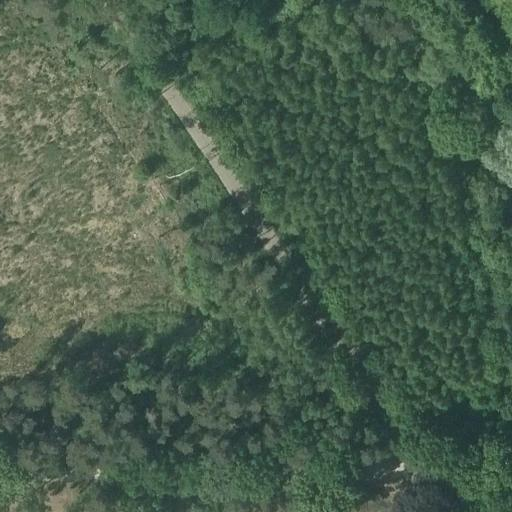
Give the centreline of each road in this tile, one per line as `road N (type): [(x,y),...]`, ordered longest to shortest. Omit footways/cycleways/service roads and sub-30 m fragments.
road 1 (unclassified): [(463,511),(95,0)]
road 2 (track): [(422,465),(0,475)]
